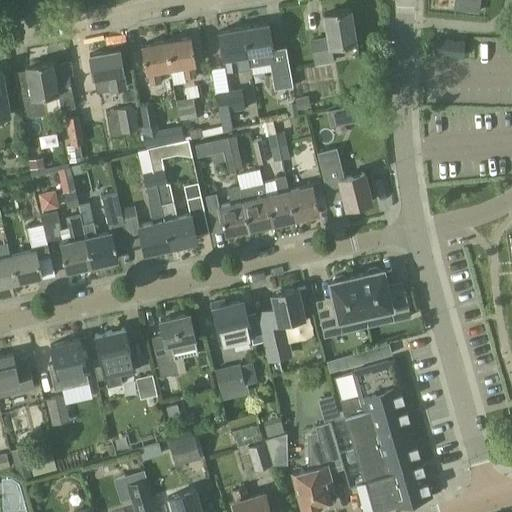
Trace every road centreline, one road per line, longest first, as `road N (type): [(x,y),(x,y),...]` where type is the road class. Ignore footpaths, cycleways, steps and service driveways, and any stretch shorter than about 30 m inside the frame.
road 1 (residential): [(0,322),(418,231)]
road 2 (residential): [(491,499),(418,231)]
road 3 (residential): [(418,231),(401,117),(405,0)]
road 4 (residential): [(210,0),(0,36)]
